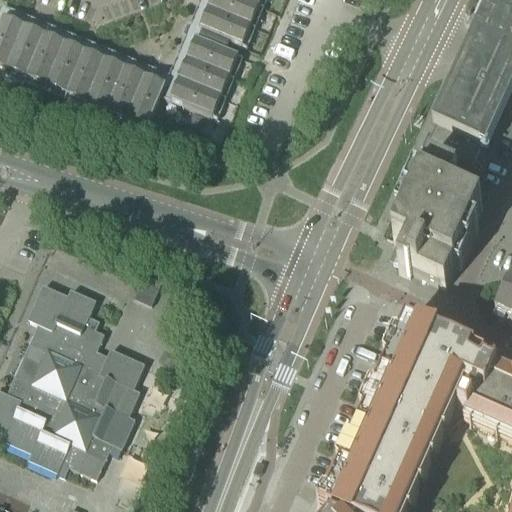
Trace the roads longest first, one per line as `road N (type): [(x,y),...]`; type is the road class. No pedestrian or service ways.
road 1 (tertiary): [(302,264),(0,170)]
road 2 (tertiary): [(302,264),(207,511)]
road 3 (tertiary): [(225,511),(325,267)]
road 4 (tertiary): [(411,37),(302,264)]
road 5 (tertiary): [(325,267),(429,44)]
